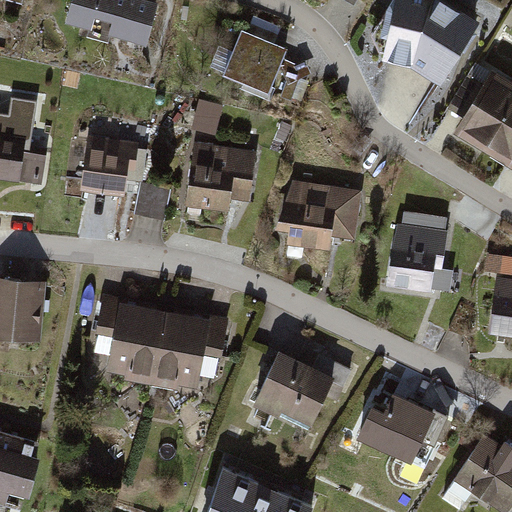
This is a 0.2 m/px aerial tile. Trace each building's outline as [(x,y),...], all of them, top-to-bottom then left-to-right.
[(151,0),(68,0),(65,11),(141,34),(151,0)] [(392,9),(384,46),(411,52),(423,59),(419,66),(436,77),(472,20),(455,10),(454,11),(442,3),(427,0),(388,0),(384,7),(392,9)] [(292,46),(245,29),(229,72),(276,89),(292,46)] [(461,126),(485,140),(511,95),(511,91),(490,78),(461,126)] [(511,95),(485,140),(509,155),(511,149),(511,95)] [(202,97),(195,125),(219,131),(226,102),(202,97)] [(2,135),(0,134),(0,173),(25,177),(30,178),(36,179),(41,148),(36,147),(33,146),(27,145),(30,129),(4,125),(2,135)] [(134,143),(86,136),(79,184),(120,190),(122,177),(137,179),(141,155),(132,154),(134,143)] [(223,206),(226,192),(243,194),(245,180),(247,180),(251,152),(193,143),(184,200),(223,206)] [(131,211),(161,217),(168,187),(137,181),(131,211)] [(351,219),(355,191),(292,181),(292,182),(295,183),(292,200),(285,199),(278,218),(287,221),(285,238),(325,244),(327,230),(344,233),(346,218),(351,219)] [(440,239),(416,235),(414,246),(392,242),(386,280),(399,281),(410,283),(420,285),(425,286),(431,253),(438,254),(440,239)] [(484,268),(506,270),(508,257),(485,255),(484,268)] [(488,327),(511,330),(511,281),(495,278),(488,327)] [(38,284),(0,279),(0,329),(4,330),(10,326),(31,328),(31,333),(33,333),(38,284)] [(107,363),(150,370),(161,314),(119,306),(120,300),(101,297),(91,350),(109,353),(107,363)] [(458,300),(445,327),(458,334),(471,306),(458,300)] [(202,322),(161,314),(150,370),(192,379),(194,369),(213,372),(222,320),(203,316),(202,322)] [(287,407),(291,398),(320,412),(339,373),(310,359),(288,348),(269,387),(265,396),(287,407)] [(401,387),(392,405),(382,401),(368,428),(432,459),(446,431),(455,413),(401,387)] [(28,511),(48,442),(0,429),(0,507),(17,511),(28,511)] [(511,444),(490,431),(465,471),(511,500),(511,444)] [(321,511),(330,492),(242,453),(216,511),(321,511)]
